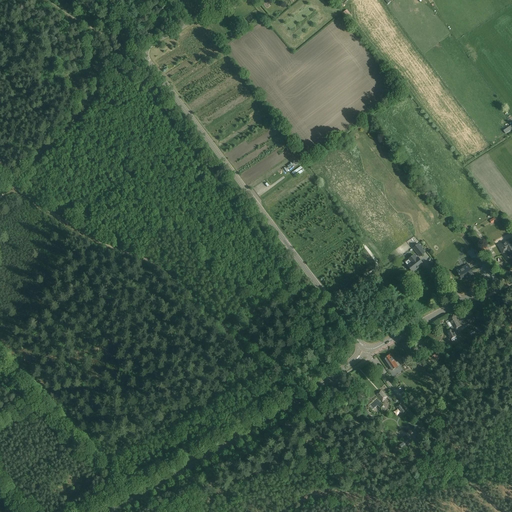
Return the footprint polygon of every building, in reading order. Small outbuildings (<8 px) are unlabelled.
[(294,176),(301,171),(299,168),(292,174),(294,176)] [(511,239),(510,241),(509,239),(503,243),(502,242),(498,245),(502,253),(506,250),(509,256),(511,254),(511,239)] [(414,248),(420,257),(425,253),(419,244),(414,248)] [(492,253),(485,245),(480,249),(486,257),(492,253)] [(418,258),(417,259),(415,256),(411,259),(413,262),(408,266),(413,272),(423,264),(418,258)] [(463,275),(466,281),(474,277),(471,271),(472,271),(468,265),(457,271),(460,276),(463,275)] [(473,314),(466,318),(470,323),(476,319),(473,314)] [(452,329),(447,332),(451,339),(457,336),(453,330),(455,330),(455,329),(461,326),(455,316),(449,319),(453,327),(451,327),(452,329)] [(395,363),(390,355),(384,359),(392,371),(398,367),(395,363)] [(377,398),(374,402),(369,406),(372,410),(377,405),(380,408),(383,405),(381,402),(382,401),(383,401),(387,397),(381,391),(377,395),(381,400),(380,401),(377,398)] [(403,415),(407,411),(404,408),(405,408),(401,403),(396,407),(403,415)] [(401,449),(411,442),(409,439),(399,445),(401,449)]
